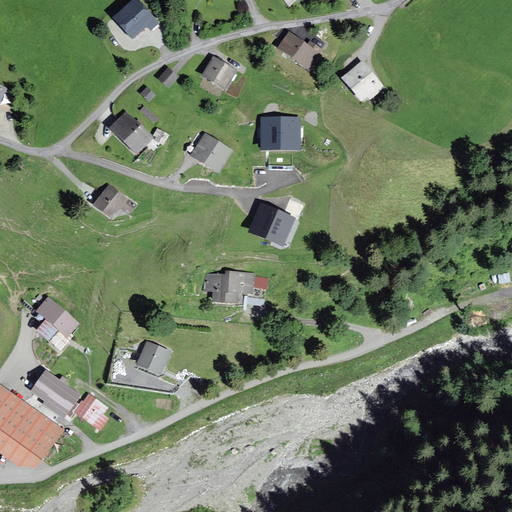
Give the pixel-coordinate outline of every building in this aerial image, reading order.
[(114,21),(132,41),(147,28),(150,31),(157,25),(136,1),(114,21)] [(289,35),(278,50),(307,70),(318,55),(316,53),(319,50),(310,44),(307,48),(289,35)] [(235,72),(212,60),(203,78),(225,89),(235,72)] [(383,89),(362,65),(343,82),(362,103),(367,99),(369,101),(383,89)] [(176,77),(168,70),(159,81),(168,88),(176,77)] [(154,96),(147,89),(141,95),(149,102),(154,96)] [(136,156),(152,140),(126,115),(110,131),(136,156)] [(298,120),(262,120),(262,153),(298,153),(298,120)] [(231,153),(205,136),(192,157),(217,174),(231,153)] [(126,200),(109,188),(94,207),(112,220),(121,208),(129,214),(136,205),(127,198),(126,200)] [(293,221),(260,207),(249,233),(282,247),(293,221)] [(242,305),(242,295),(252,296),(253,275),(226,273),(226,277),(208,276),(207,292),(214,293),(214,303),(242,305)] [(77,325),(48,300),(37,313),(47,322),(38,333),(60,351),(71,340),(67,337),(77,325)] [(159,377),(169,354),(148,345),(138,367),(159,377)] [(79,394),(46,372),(33,391),(47,401),(45,404),(63,417),(79,394)] [(0,450),(20,465),(36,466),(62,430),(0,385),(0,450)] [(107,408),(89,395),(77,412),(100,429),(107,419),(102,415),(107,408)]
